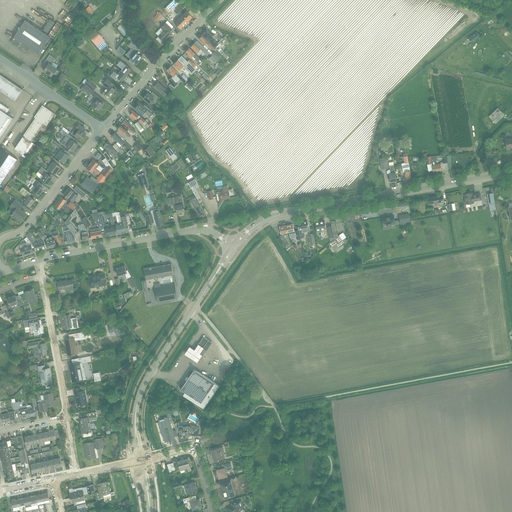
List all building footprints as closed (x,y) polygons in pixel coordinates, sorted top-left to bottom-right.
[(173,0),(165,8),(168,11),(177,1),(175,0),(173,0)] [(171,9),(166,14),(172,20),(177,15),(171,9)] [(174,23),(177,25),(180,29),(192,17),(192,16),(194,14),(190,10),(188,13),(186,11),(174,23)] [(157,22),(163,16),(159,12),(154,18),(157,22)] [(14,37),(11,42),(27,53),(30,48),(39,54),(51,37),(25,20),(14,37)] [(158,36),(163,41),(170,33),(169,32),(172,29),(166,23),(161,27),(164,30),(158,36)] [(203,35),(214,46),(218,50),(222,55),(225,52),(220,48),(223,45),(220,41),(217,44),(213,40),(210,38),(212,36),(207,31),(203,35)] [(217,33),(215,35),(221,40),(224,37),(222,35),(223,34),(219,31),(218,33),(217,33)] [(205,43),(213,51),(215,49),(202,35),(199,39),(204,44),(205,43)] [(132,49),(126,55),(131,58),(135,62),(137,63),(142,57),(141,56),(145,51),(134,39),(129,46),(132,49)] [(104,40),(97,46),(101,51),(108,45),(104,40)] [(194,43),(191,47),(199,55),(201,54),(203,56),(205,54),(207,55),(209,53),(206,49),(197,41),(194,43)] [(198,57),(189,48),(186,52),(188,54),(187,55),(187,56),(189,58),(191,58),(193,56),(198,62),(197,62),(199,65),(203,61),(198,57)] [(214,52),(211,55),(212,56),(217,61),(219,63),(221,62),(219,59),(220,58),(214,52)] [(51,76),(56,68),(57,66),(57,65),(54,63),(53,63),(56,59),(49,55),(44,63),(47,65),(43,71),(51,76)] [(182,56),(173,64),(180,70),(181,69),(187,75),(190,72),(184,66),(187,63),(188,65),(194,71),(193,72),(196,75),(198,73),(192,66),(187,61),(182,56)] [(127,75),(132,69),(120,60),(117,64),(122,69),(121,70),(127,75)] [(203,72),(194,64),(192,66),(198,73),(201,75),(203,73),(202,73),(203,72)] [(171,66),(167,70),(173,76),(172,77),(176,82),(179,79),(184,83),(186,81),(171,66)] [(122,81),(127,75),(121,70),(118,73),(115,70),(110,76),(115,81),(118,78),(122,81)] [(62,73),(57,82),(62,85),(67,76),(62,73)] [(172,77),(168,80),(174,87),(177,84),(176,82),(172,77)] [(22,90),(23,89),(22,89),(18,87),(18,86),(18,87),(14,84),(10,81),(6,78),(0,86),(0,90),(2,92),(3,92),(6,95),(7,95),(11,97),(10,98),(11,98),(15,100),(15,101),(15,100),(15,101),(23,90),(22,90)] [(96,87),(88,81),(87,81),(85,79),(83,82),(85,84),(93,91),(96,87)] [(115,90),(112,87),(114,84),(108,79),(103,85),(107,88),(104,91),(103,90),(101,92),(104,95),(106,93),(110,96),(115,90)] [(153,87),(161,94),(166,98),(170,93),(158,82),(153,87)] [(93,91),(85,84),(80,89),(84,93),(85,91),(89,95),(93,91)] [(93,91),(91,94),(97,99),(96,100),(95,102),(92,105),(98,110),(103,104),(102,103),(105,101),(99,96),(93,91)] [(155,103),(160,98),(154,93),(152,96),(148,93),(143,98),(149,103),(152,100),(155,103)] [(6,113),(9,109),(0,102),(0,137),(14,118),(6,113)] [(154,111),(145,103),(143,105),(140,103),(135,109),(142,115),(145,112),(150,116),(154,111)] [(55,114),(42,105),(34,117),(35,118),(15,148),(23,154),(44,124),(47,125),(55,114)] [(498,108),(489,117),(495,124),(504,115),(498,108)] [(148,124),(146,121),(133,110),(130,114),(136,120),(138,118),(140,120),(139,121),(143,124),(145,126),(148,124)] [(125,120),(122,124),(129,130),(127,131),(132,136),(135,134),(134,133),(136,131),(131,127),(132,126),(125,120)] [(138,122),(134,124),(139,131),(143,128),(138,122)] [(70,132),(61,125),(62,125),(60,123),(58,126),(65,131),(68,134),(70,132)] [(79,124),(74,130),(72,134),(74,136),(75,135),(81,140),(86,134),(83,132),(85,129),(79,124)] [(126,133),(129,138),(132,141),(134,139),(132,136),(127,131),(121,126),(117,130),(124,135),(126,133)] [(77,145),(73,141),(75,139),(68,134),(65,131),(66,137),(61,143),(65,147),(67,146),(73,151),(77,145)] [(124,142),(115,133),(112,137),(117,142),(117,141),(121,146),(122,145),(121,144),(124,142)] [(66,154),(68,151),(63,147),(56,142),(54,140),(53,140),(51,142),(59,148),(54,154),(64,162),(69,156),(66,154)] [(114,157),(118,154),(113,147),(107,143),(103,147),(109,152),(110,151),(114,157)] [(115,143),(113,146),(118,152),(121,150),(115,143)] [(142,148),(138,143),(133,148),(137,152),(142,148)] [(149,146),(142,150),(148,159),(155,154),(149,146)] [(170,147),(166,151),(173,160),(177,157),(170,147)] [(1,148),(0,149),(0,184),(0,185),(18,160),(1,148)] [(411,178),(409,166),(407,156),(407,153),(403,154),(404,157),(405,164),(406,164),(406,167),(405,167),(406,172),(405,172),(406,179),(411,178)] [(57,165),(59,162),(51,156),(47,161),(51,165),(48,168),(56,173),(60,167),(57,165)] [(388,168),(386,157),(380,158),(382,169),(388,168)] [(93,159),(90,164),(100,172),(104,168),(93,159)] [(436,164),(435,159),(431,159),(431,164),(433,172),(441,170),(440,164),(436,164)] [(100,172),(90,164),(86,168),(92,173),(94,170),(98,174),(100,172)] [(388,170),(387,172),(387,174),(388,174),(389,173),(390,182),(397,181),(394,165),(389,165),(390,168),(390,170),(388,170)] [(107,178),(113,170),(108,166),(102,174),(107,178)] [(46,174),(48,171),(42,167),(38,171),(44,175),(41,180),(44,182),(44,183),(45,183),(47,184),(52,178),(46,174)] [(101,173),(97,179),(102,184),(105,180),(107,178),(101,173)] [(139,176),(138,177),(139,182),(147,180),(145,174),(144,175),(144,173),(138,175),(139,176)] [(98,185),(100,182),(97,180),(92,176),(90,179),(87,177),(82,184),(88,189),(88,190),(91,192),(92,192),(98,185)] [(40,187),(42,184),(33,177),(29,182),(33,184),(30,189),(33,191),(39,195),(43,189),(40,187)] [(200,187),(197,183),(195,178),(188,182),(193,191),(200,187)] [(74,190),(84,197),(86,193),(76,186),(74,190)] [(230,198),(229,196),(228,186),(222,187),(223,191),(221,191),(221,193),(216,194),(217,201),(222,200),(222,199),(224,198),(224,199),(230,198)] [(30,196),(32,194),(23,187),(19,192),(27,198),(24,202),(30,207),(35,200),(30,196)] [(63,194),(66,196),(73,202),(78,195),(69,188),(63,194)] [(472,193),(464,195),(464,196),(465,201),(466,204),(474,203),(473,201),(481,200),(481,196),(480,194),(472,195),(472,193)] [(199,202),(202,200),(199,195),(191,200),(198,214),(203,211),(199,202)] [(444,201),(443,196),(443,195),(430,197),(431,203),(444,201)] [(181,196),(173,197),(174,204),(175,204),(176,205),(176,208),(177,213),(185,211),(183,204),(181,196)] [(54,207),(58,210),(66,200),(62,197),(54,207)] [(10,206),(11,207),(7,212),(11,215),(15,218),(16,216),(20,219),(25,213),(20,209),(23,206),(15,200),(10,206)] [(75,209),(78,206),(71,201),(67,205),(74,211),(75,209)] [(100,227),(102,232),(106,231),(106,235),(116,234),(113,218),(112,213),(106,214),(106,211),(91,214),(100,227)] [(163,225),(159,211),(156,211),(153,212),(151,213),(151,214),(147,216),(147,219),(149,223),(153,222),(154,224),(156,224),(157,226),(163,225)] [(121,217),(120,212),(112,213),(113,218),(117,217),(119,223),(115,224),(117,233),(123,232),(121,223),(121,217)] [(409,214),(409,218),(403,218),(403,215),(399,215),(400,223),(410,222),(409,214)] [(393,215),(381,217),(383,226),(395,224),(393,215)] [(121,217),(121,223),(123,232),(129,231),(127,222),(126,216),(121,217)] [(91,225),(87,218),(82,220),(84,224),(86,228),(91,225)] [(338,230),(336,220),(331,221),(332,226),(335,239),(330,243),(329,243),(335,251),(345,244),(343,240),(342,240),(339,235),(338,236),(338,234),(337,233),(338,232),(337,231),(336,230),(338,230)] [(309,227),(307,221),(297,223),(298,230),(298,229),(298,230),(300,237),(303,237),(302,233),(309,231),(309,227)] [(325,221),(315,223),(317,233),(321,232),(320,230),(326,229),(325,221)] [(88,231),(86,228),(84,224),(81,225),(81,228),(79,229),(80,233),(82,233),(83,240),(89,239),(88,231)] [(293,224),(287,225),(288,232),(289,232),(290,238),(296,237),(297,239),(300,238),(300,237),(298,230),(295,231),(294,231),(293,224)] [(78,234),(71,225),(68,227),(70,230),(74,236),(78,234)] [(288,232),(287,225),(279,227),(281,234),(288,232)] [(364,226),(359,228),(361,237),(367,235),(364,226)] [(101,232),(102,232),(100,227),(90,229),(91,238),(102,236),(101,232)] [(54,239),(53,237),(47,238),(46,235),(45,235),(40,228),(37,231),(43,240),(44,240),(46,239),(48,247),(56,245),(54,239)] [(76,241),(74,236),(70,230),(64,231),(66,243),(76,241)] [(64,242),(59,234),(55,237),(59,244),(64,242)] [(43,240),(34,243),(33,241),(35,241),(31,235),(28,238),(29,239),(32,243),(33,245),(34,245),(36,251),(46,248),(44,240),(43,240)] [(32,247),(31,244),(27,246),(20,248),(23,255),(33,252),(32,247)] [(146,279),(168,275),(173,275),(171,264),(144,269),(146,279)] [(125,266),(115,269),(117,276),(125,274),(127,278),(132,288),(134,287),(136,286),(130,277),(131,276),(127,270),(126,271),(125,266)] [(97,276),(88,278),(89,283),(90,288),(102,286),(107,285),(107,282),(105,273),(97,275),(97,276)] [(59,289),(66,288),(66,292),(74,290),(72,280),(66,281),(57,282),(59,289)] [(155,288),(157,302),(177,298),(175,284),(155,288)] [(28,291),(26,292),(30,304),(38,301),(36,297),(33,289),(29,290),(28,290),(28,291)] [(17,304),(18,307),(23,305),(19,296),(16,297),(15,295),(11,297),(12,297),(8,299),(8,298),(7,299),(10,306),(10,307),(11,309),(12,309),(15,308),(16,307),(15,304),(17,304)] [(36,313),(31,314),(31,310),(27,311),(28,315),(29,315),(30,318),(37,317),(36,313)] [(77,328),(75,318),(70,319),(70,314),(61,316),(63,329),(70,327),(71,329),(77,328)] [(30,327),(31,335),(40,334),(40,333),(43,332),(42,328),(41,328),(40,327),(42,326),(41,320),(38,320),(37,318),(28,319),(29,322),(24,323),(25,328),(30,327)] [(121,325),(108,327),(109,333),(115,332),(116,335),(122,334),(121,325)] [(77,353),(75,345),(75,341),(91,338),(90,331),(69,335),(69,339),(65,339),(68,355),(77,353)] [(206,351),(212,342),(203,337),(199,344),(198,345),(206,351)] [(45,343),(42,344),(37,344),(37,345),(35,346),(35,347),(34,347),(35,356),(47,354),(45,343)] [(190,346),(185,353),(198,362),(202,354),(200,353),(204,347),(198,343),(195,349),(190,346)] [(80,362),(70,364),(71,370),(70,370),(73,382),(86,379),(84,367),(81,368),(80,362)] [(44,366),(37,367),(38,371),(39,371),(40,376),(42,376),(44,384),(47,383),(47,388),(53,387),(52,382),(51,378),(50,378),(49,374),(51,374),(50,368),(46,369),(44,369),(44,366)] [(180,389),(182,390),(185,392),(183,395),(203,409),(219,386),(218,385),(216,383),(202,374),(194,369),(193,370),(193,371),(189,378),(187,377),(186,380),(187,381),(182,388),(181,387),(180,389)] [(81,388),(79,389),(74,389),(75,396),(76,396),(77,405),(87,404),(85,391),(81,392),(81,388)] [(40,403),(40,406),(41,411),(48,410),(47,406),(56,404),(56,400),(53,401),(52,393),(45,394),(46,402),(40,403)] [(29,416),(27,405),(23,406),(22,401),(19,401),(18,402),(16,402),(17,409),(20,408),(22,417),(29,416)] [(34,407),(32,407),(32,406),(30,405),(29,405),(27,405),(29,416),(36,414),(34,407)] [(9,420),(8,412),(7,410),(1,411),(0,406),(0,412),(1,413),(3,422),(9,420)] [(163,411),(157,413),(157,415),(163,436),(167,435),(169,435),(169,434),(173,433),(168,413),(171,412),(169,406),(165,407),(166,411),(163,412),(163,411)] [(14,411),(8,412),(9,420),(16,419),(14,411)] [(88,413),(80,415),(82,427),(81,427),(82,433),(83,433),(84,437),(92,436),(91,432),(89,418),(97,417),(96,412),(88,413)] [(178,427),(180,433),(181,438),(188,436),(188,437),(188,436),(191,435),(191,434),(197,436),(199,427),(190,425),(189,426),(187,425),(183,426),(183,425),(178,427)] [(59,438),(58,430),(54,431),(54,430),(48,432),(50,440),(59,438)] [(103,447),(103,446),(102,439),(95,440),(96,443),(93,443),(84,444),(85,449),(87,460),(96,458),(94,448),(96,448),(96,449),(103,447)] [(11,447),(11,446),(8,447),(0,449),(1,455),(10,453),(12,452),(12,451),(11,446),(11,447)] [(224,452),(223,447),(211,451),(214,461),(223,459),(221,453),(224,452)] [(177,462),(179,467),(180,470),(184,469),(185,472),(191,470),(189,463),(190,463),(189,458),(177,462)] [(217,474),(216,474),(217,476),(218,476),(219,479),(227,476),(226,471),(232,469),(231,464),(230,464),(230,463),(221,465),(222,469),(216,470),(217,474)] [(224,494),(223,494),(225,499),(233,496),(231,487),(232,487),(231,481),(223,483),(224,487),(222,487),(224,494)] [(97,484),(98,492),(96,493),(97,502),(100,501),(100,498),(111,495),(108,482),(97,484)] [(196,487),(194,482),(184,485),(185,488),(186,488),(188,494),(198,492),(196,487)] [(95,492),(94,485),(74,489),(74,492),(70,493),(71,498),(84,495),(95,492)] [(37,502),(36,495),(30,497),(31,503),(32,506),(38,505),(37,502)] [(85,502),(84,495),(71,498),(72,502),(76,501),(77,505),(85,504),(85,502)] [(201,505),(200,498),(197,499),(196,495),(183,499),(184,503),(188,502),(189,508),(192,508),(192,510),(195,509),(197,509),(199,508),(199,506),(201,505)] [(31,503),(30,497),(24,498),(25,504),(26,507),(32,506),(31,503)] [(19,506),(17,499),(15,500),(14,499),(12,500),(12,501),(11,501),(14,511),(20,510),(19,506)] [(231,508),(228,509),(228,511),(239,511),(243,507),(241,500),(231,503),(232,507),(230,507),(231,508)]
